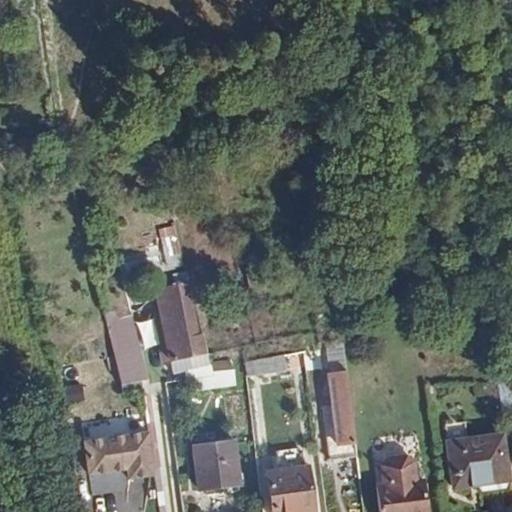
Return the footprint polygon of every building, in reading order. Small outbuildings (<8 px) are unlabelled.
[(161,229),(169,258),(185,254),(177,225),(161,229)] [(331,244),(307,246),(310,271),(334,268),(331,244)] [(210,366),(207,355),(203,356),(199,335),(197,336),(186,283),(156,289),(156,287),(132,292),(135,305),(159,300),(173,374),(177,374),(210,366)] [(344,339),(339,304),(312,308),(318,344),(325,343),(344,339)] [(130,305),(102,310),(121,385),(141,382),(148,380),(130,305)] [(325,343),(329,373),(346,371),(344,353),(345,345),(344,339),(325,343)] [(304,352),(305,365),(314,364),(312,351),(304,352)] [(245,364),(246,376),(286,368),(284,356),(245,364)] [(231,373),(230,363),(210,366),(212,375),(231,373)] [(177,374),(178,380),(186,379),(212,375),(210,366),(177,374)] [(329,459),(357,457),(346,371),(329,373),(333,404),(323,406),(329,459)] [(234,373),(231,373),(212,375),(186,379),(187,391),(235,385),(234,373)] [(511,381),(506,382),(497,382),(500,405),(501,409),(511,407),(511,381)] [(141,382),(121,385),(123,392),(143,389),(141,382)] [(500,405),(497,382),(486,383),(489,406),(500,405)] [(149,433),(85,442),(89,475),(127,469),(129,480),(155,477),(149,433)] [(502,435),(448,442),(454,487),(478,485),(481,491),(507,488),(509,481),(502,435)] [(233,439),(194,444),(199,490),(239,484),(233,439)] [(384,485),(377,486),(379,511),(427,511),(424,481),(416,482),(414,462),(408,456),(387,458),(382,465),(384,485)] [(314,511),(308,466),(268,472),(273,511),(314,511)]
